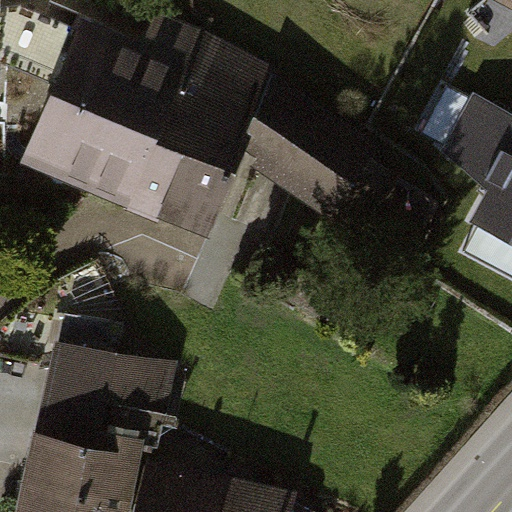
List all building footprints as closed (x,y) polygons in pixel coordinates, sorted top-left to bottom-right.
[(129,201),(208,29),(157,5),(142,37),(85,12),(26,160),(129,201)] [(278,66),(208,29),(129,201),(128,205),(214,234),(247,159),(330,214),(379,142),(272,75),(278,66)] [(511,115),(472,95),(437,162),(489,189),(476,213),(511,232),(511,115)] [(64,313),(40,427),(102,442),(106,427),(149,438),(159,440),(163,418),(177,421),(189,367),(118,351),(123,325),(64,313)] [(132,511),(149,438),(106,427),(102,442),(40,427),(21,511),(132,511)] [(151,454),(136,511),(291,511),(297,490),(151,454)]
